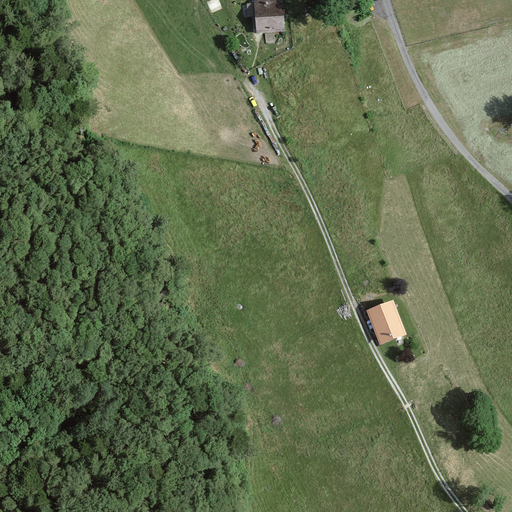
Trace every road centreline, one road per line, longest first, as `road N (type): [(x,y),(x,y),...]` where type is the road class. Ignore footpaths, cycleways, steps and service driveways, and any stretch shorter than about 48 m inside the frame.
road 1 (track): [(465,511),(357,317),(252,78)]
road 2 (residential): [(386,0),(436,115),(511,200)]
